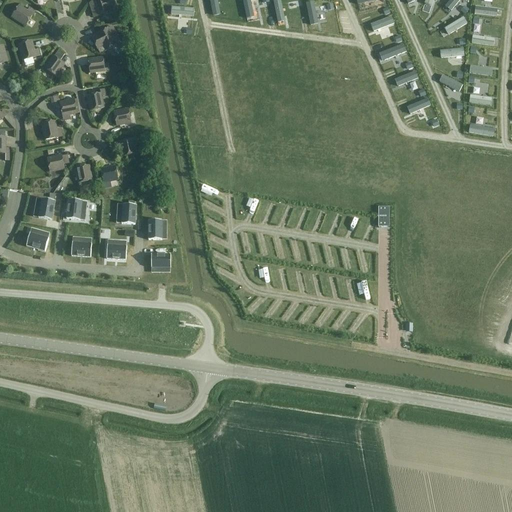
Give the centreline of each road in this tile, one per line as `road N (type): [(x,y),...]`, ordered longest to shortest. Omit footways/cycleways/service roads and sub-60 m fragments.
road 1 (tertiary): [(207,368),(511,416)]
road 2 (unclassified): [(0,385),(175,419),(196,408),(207,368)]
road 3 (tertiary): [(0,339),(207,368)]
road 4 (unclassified): [(158,305),(0,292)]
